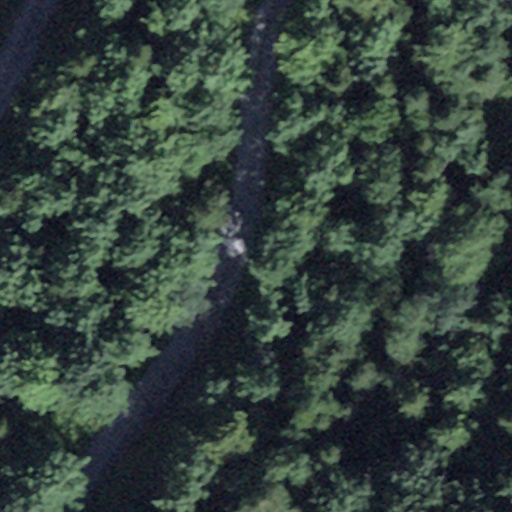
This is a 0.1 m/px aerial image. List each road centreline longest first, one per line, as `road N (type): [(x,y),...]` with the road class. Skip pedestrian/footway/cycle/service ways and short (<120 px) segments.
road 1 (track): [(252,223),(209,329),(68,511)]
road 2 (track): [(277,0),(257,89),(252,223)]
